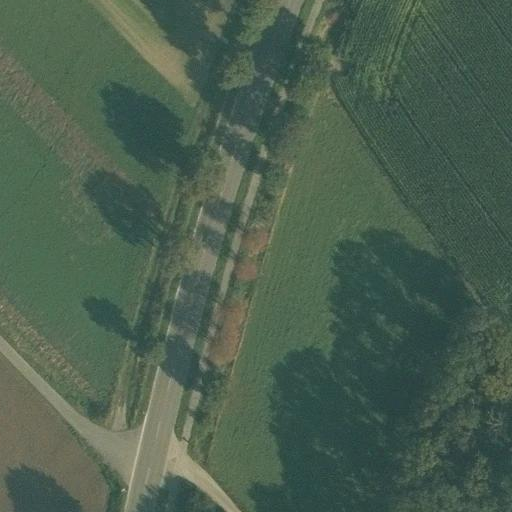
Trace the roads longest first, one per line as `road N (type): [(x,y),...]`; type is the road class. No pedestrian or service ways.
road 1 (secondary): [(144,511),(251,112),(297,0)]
road 2 (track): [(175,479),(100,451),(0,347)]
